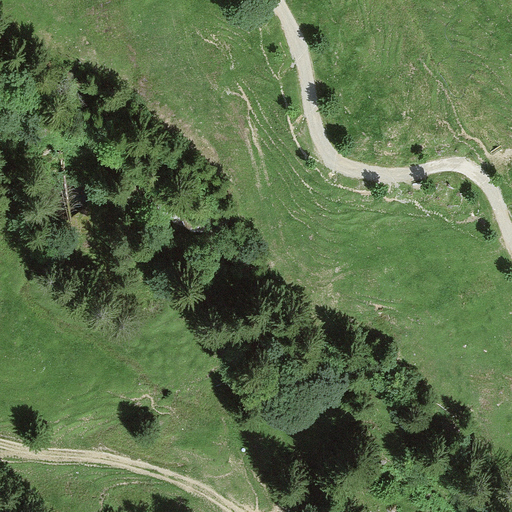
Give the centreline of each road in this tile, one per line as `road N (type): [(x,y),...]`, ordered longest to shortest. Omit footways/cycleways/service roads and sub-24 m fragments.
road 1 (track): [(511,235),(490,189),(468,169),(444,164),(392,174),(330,155),(295,32),(276,0)]
road 2 (track): [(241,511),(214,492),(146,468),(0,442)]
